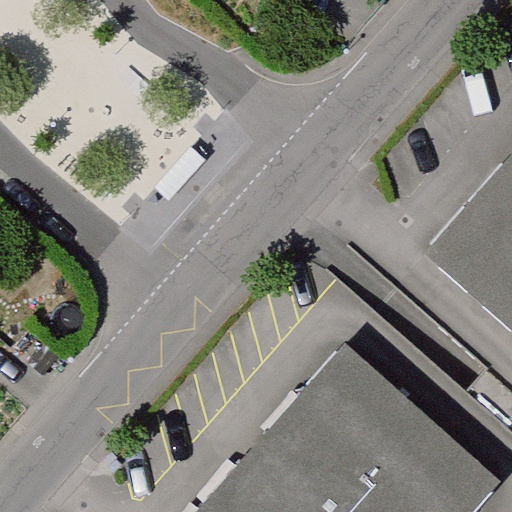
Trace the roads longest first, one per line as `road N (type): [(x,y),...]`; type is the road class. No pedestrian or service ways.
road 1 (residential): [(183,304),(6,511)]
road 2 (residential): [(122,0),(146,29),(218,68),(318,149)]
road 3 (residential): [(183,304),(0,143)]
road 4 (residential): [(318,149),(183,304)]
road 5 (residential): [(455,0),(318,149)]
